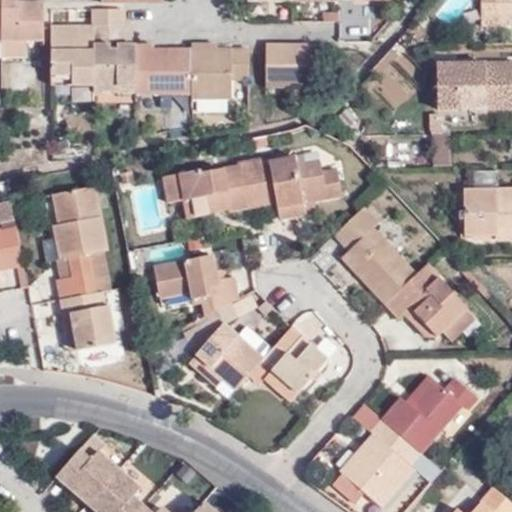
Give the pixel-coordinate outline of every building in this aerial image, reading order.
[(45,3),(21,3),(21,0),(3,0),(3,27),(3,43),(3,44),(46,42),(45,9),(45,3)] [(511,0),(479,0),(480,25),(511,25),(511,0)] [(126,27),(127,9),(96,10),(97,27),(96,76),(96,86),(97,92),(121,92),(121,85),(140,85),(138,44),(127,43),(120,43),(121,27),(126,27)] [(441,9),(432,20),(438,25),(447,14),(441,9)] [(97,27),(54,27),(55,76),(96,76),(97,27)] [(4,63),(45,62),(46,42),(3,44),(4,63)] [(139,91),(139,94),(161,95),(195,94),(195,50),(155,50),(154,44),(138,44),(140,85),(139,91)] [(270,86),(314,85),(314,44),(270,44),(270,86)] [(235,99),(234,81),(253,81),(252,50),(236,49),(195,50),(195,94),(195,99),(235,99)] [(419,51),(411,62),(419,66),(426,56),(419,51)] [(511,63),(436,65),(436,109),(511,107),(511,63)] [(55,76),(54,87),(96,86),(96,76),(55,76)] [(450,165),(449,134),(431,135),(432,165),(450,165)] [(268,161),(267,158),(251,160),(259,204),(275,203),(278,217),(305,214),(302,200),(313,199),(340,195),(334,168),(319,169),(318,160),(303,162),(302,156),(268,161)] [(229,209),(256,204),(259,204),(251,160),(236,162),(237,166),(198,173),(198,170),(163,176),(168,202),(185,200),(188,216),(209,212),(208,202),(216,201),(217,208),(227,205),(229,209)] [(104,248),(92,186),(56,193),(62,224),(53,226),(58,257),(68,255),(72,277),(70,277),(61,279),(55,280),(59,301),(92,294),(98,293),(109,291),(101,249),(104,248)] [(511,189),(463,191),(465,234),(497,234),(496,229),(511,228),(511,189)] [(305,214),(315,213),(313,199),(302,200),(305,214)] [(188,216),(185,200),(168,202),(171,218),(188,216)] [(0,269),(22,266),(10,201),(0,202),(0,269)] [(209,212),(218,211),(217,208),(216,201),(208,202),(209,212)] [(348,249),(342,256),(386,302),(417,272),(373,227),(377,222),(363,207),(335,234),(348,249)] [(497,234),(497,238),(511,238),(511,228),(496,229),(497,234)] [(58,257),(57,257),(61,279),(70,277),(72,277),(68,255),(58,257)] [(194,306),(205,305),(206,316),(230,303),(236,301),(233,285),(215,287),(209,259),(155,269),(161,300),(192,294),(194,306)] [(441,331),(464,306),(425,265),(417,272),(386,302),(384,304),(396,316),(401,312),(426,337),(433,337),(441,331)] [(106,308),(102,309),(98,293),(92,294),(59,301),(58,301),(69,352),(113,345),(106,308)] [(226,324),(237,316),(230,303),(206,316),(197,321),(210,340),(199,353),(228,380),(237,388),(251,373),(263,357),(238,335),(226,324)] [(446,336),(472,313),(464,306),(441,331),(446,336)] [(183,333),(195,356),(199,353),(210,340),(197,321),(194,322),(196,326),(183,333)] [(272,349),(270,347),(246,326),(238,335),(263,357),(272,349)] [(263,357),(251,373),(248,377),(258,386),(263,380),(271,371),(298,394),(328,359),(290,327),(274,346),(272,349),(263,357)] [(191,360),(221,387),(228,380),(199,353),(195,356),(191,360)] [(290,404),(298,394),(271,371),(263,380),(290,404)] [(431,385),(425,380),(406,402),(413,408),(431,385)] [(401,398),(382,420),(421,453),(439,432),(457,409),(462,414),(472,402),(450,383),(441,393),(431,385),(413,408),(406,402),(401,398)] [(439,432),(444,437),(462,414),(457,409),(439,432)] [(414,468),(411,464),(421,453),(382,420),(372,431),(375,435),(343,472),(365,490),(382,505),(414,468)] [(55,477),(87,504),(118,471),(97,453),(90,461),(78,452),(55,477)] [(132,496),(138,489),(118,471),(87,504),(95,511),(138,511),(144,506),(132,496)] [(357,500),(365,490),(343,472),(335,482),(357,500)] [(511,511),(511,503),(492,486),(469,511),(461,511),(457,508),(453,511),(511,511)] [(217,511),(204,501),(194,511),(217,511)]
